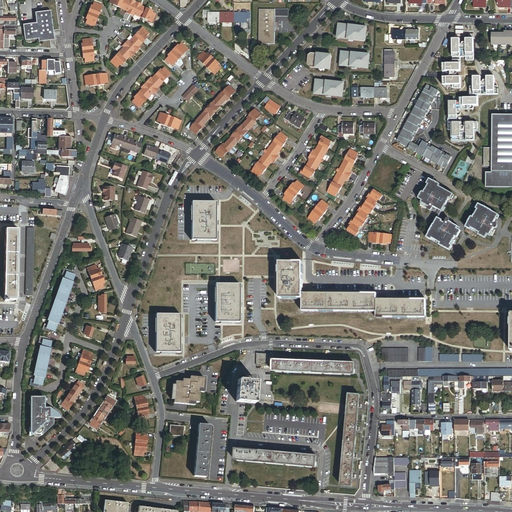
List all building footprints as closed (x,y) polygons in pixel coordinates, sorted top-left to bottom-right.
[(134,15),(152,23),(156,15),(152,13),(153,11),(140,5),(141,4),(131,0),(130,0),(130,1),(128,0),(110,0),(109,3),(126,11),(126,13),(133,17),(134,15)] [(486,0),(473,0),(474,8),(486,8),(486,0)] [(511,9),(511,0),(498,0),(499,4),(499,9),(511,9)] [(85,24),(94,27),(102,6),(93,3),(92,6),(91,6),(85,20),(87,20),(85,24)] [(275,17),(275,10),(260,10),(259,44),(275,45),(275,34),(275,17)] [(23,25),(25,41),(39,39),(39,42),(55,40),(51,11),(35,13),(37,24),(23,25)] [(221,23),(222,13),(211,13),(209,13),(209,18),(209,23),(221,23)] [(235,23),(235,13),(222,13),(221,23),(235,23)] [(247,14),(235,13),(235,23),(247,23),(247,14)] [(338,28),(339,28),(338,35),(337,35),(337,38),(365,42),(367,28),(339,25),(338,28)] [(17,36),(18,26),(8,26),(5,26),(4,30),(4,35),(9,35),(17,36)] [(123,48),(110,62),(117,69),(120,66),(121,67),(130,56),(131,57),(139,49),(138,48),(147,38),(146,37),(149,34),(142,28),(129,42),(128,40),(122,47),(123,48)] [(402,40),(407,40),(407,31),(403,31),(401,31),(393,30),(393,35),(393,40),(398,40),(402,40)] [(407,31),(407,40),(411,40),(415,40),(419,40),(419,31),(407,31)] [(511,32),(504,32),(504,34),(496,34),(496,32),(492,32),(492,45),(493,45),(493,46),(498,46),(498,45),(502,45),(502,46),(507,46),(507,45),(510,45),(510,46),(511,46),(511,32)] [(452,40),(453,64),(443,65),(443,86),(453,86),(453,89),(461,89),(461,78),(455,78),(455,72),(460,72),(460,58),(466,58),(466,61),(474,61),(473,40),(473,35),(469,35),(469,40),(466,40),(466,45),(460,45),(460,40),(452,40)] [(85,63),(94,62),(92,39),(82,40),(82,44),(81,44),(83,59),(84,59),(85,63)] [(165,60),(172,66),(188,50),(181,43),(178,46),(177,45),(167,56),(168,57),(165,60)] [(251,52),(245,48),(241,54),(247,58),(251,52)] [(204,52),(198,59),(215,75),(222,68),(217,64),(219,62),(210,55),(209,56),(204,52)] [(368,69),(370,55),(342,52),(341,55),(342,55),(341,63),(340,63),(340,66),(368,69)] [(385,52),(385,65),(395,65),(395,61),(395,52),(393,52),(385,52)] [(331,56),(311,54),(310,68),(330,70),(331,56)] [(61,74),(59,61),(47,61),(47,71),(47,72),(54,73),(55,75),(61,74)] [(8,64),(8,66),(8,74),(17,74),(17,64),(8,64)] [(395,65),(385,65),(385,78),(391,78),(395,78),(395,69),(395,65)] [(134,99),(132,102),(139,108),(151,96),(152,97),(160,89),(158,88),(171,74),(164,68),(161,71),(160,70),(151,80),(149,79),(142,87),(143,88),(133,98),(134,99)] [(108,83),(107,74),(84,77),(85,86),(89,86),(90,87),(104,85),(104,84),(108,83)] [(494,78),(487,78),(487,83),(481,83),(481,78),(473,78),(473,88),(470,88),(470,99),(460,99),(460,102),(449,102),(449,131),(453,131),(453,141),(474,141),(474,131),(477,131),(477,123),(466,123),(466,129),(460,129),(460,124),(457,124),(457,117),(461,117),(461,113),(459,113),(459,110),(468,110),(468,109),(470,109),(470,110),(474,110),(474,106),(478,106),(478,95),(498,95),(498,88),(494,88),(494,78)] [(343,97),(344,83),(318,81),(316,94),(343,97)] [(199,90),(194,85),(182,97),(188,102),(199,90)] [(227,89),(224,93),(230,98),(236,92),(230,86),(227,89)] [(411,143),(439,92),(427,86),(397,141),(401,143),(400,144),(446,169),(452,158),(420,140),(417,146),(411,143)] [(361,98),(375,98),(375,88),(361,89),(361,98)] [(379,88),(375,88),(375,98),(387,98),(387,88),(379,88)] [(33,99),(34,89),(21,89),(21,96),(23,96),(23,99),(33,99)] [(44,99),(45,99),(55,99),(56,91),(44,91),(44,99)] [(223,92),(215,101),(221,107),(227,100),(228,101),(230,98),(224,93),(223,92)] [(281,107),(270,99),(267,96),(264,101),(268,104),(266,106),(276,114),(281,107)] [(221,107),(215,101),(210,107),(216,113),(221,107)] [(216,113),(210,107),(204,114),(210,119),(216,113)] [(255,110),(249,116),(256,122),(262,115),(255,110)] [(180,120),(160,112),(156,123),(161,125),(162,124),(175,129),(177,125),(178,125),(180,120)] [(290,122),(294,116),(290,113),(286,119),(290,122)] [(294,116),(290,122),(300,129),(306,120),(296,113),(294,116)] [(210,119),(204,114),(196,123),(203,129),(205,126),(204,126),(210,119)] [(511,115),(492,115),(492,149),(491,149),(491,148),(484,148),(484,167),(490,167),(490,166),(492,166),(492,173),(486,173),(486,188),(511,187),(511,115)] [(256,122),(249,116),(247,119),(248,120),(242,126),(248,132),(257,122),(256,122)] [(6,118),(0,118),(0,137),(7,137),(7,149),(10,150),(12,150),(12,118),(6,118)] [(36,119),(31,119),(31,129),(28,129),(28,138),(31,138),(31,150),(35,150),(36,144),(36,139),(36,133),(36,119)] [(52,120),(47,119),(46,137),(58,137),(65,137),(65,132),(52,131),(52,120)] [(197,135),(203,129),(196,123),(194,126),(191,130),(197,135)] [(342,126),(342,133),(342,134),(354,134),(354,124),(342,124),(342,126)] [(364,127),(364,133),(364,134),(375,134),(375,124),(364,124),(364,127)] [(243,138),(248,132),(242,126),(236,132),(243,138)] [(237,144),(243,138),(236,132),(231,138),(237,144)] [(281,132),(251,172),(259,177),(261,174),(262,175),(272,162),(274,163),(279,156),(277,155),(283,148),(287,142),(286,141),(288,138),(281,132)] [(111,144),(123,149),(127,138),(120,135),(120,136),(115,135),(111,144)] [(65,137),(58,137),(58,151),(71,151),(71,137),(65,137)] [(134,153),(138,143),(134,141),(134,140),(127,138),(123,149),(122,152),(127,154),(128,153),(129,151),(134,153)] [(229,153),(237,144),(231,138),(225,145),(224,144),(222,147),(228,152),(229,153)] [(331,143),(323,138),(321,142),(319,146),(328,151),(331,146),(329,146),(331,143)] [(143,156),(155,160),(158,151),(159,148),(155,147),(154,148),(147,146),(143,156)] [(328,151),(319,146),(314,153),(313,152),(311,156),(322,162),(328,151)] [(228,152),(222,147),(216,153),(222,159),(228,152)] [(26,150),(19,150),(19,157),(26,157),(26,160),(31,160),(32,157),(32,154),(26,154),(26,150)] [(350,150),(345,160),(354,165),(357,161),(355,160),(356,159),(359,155),(350,150)] [(155,160),(167,164),(170,155),(158,151),(155,160)] [(315,173),(322,162),(311,156),(308,159),(310,160),(306,168),(315,173)] [(345,160),(339,172),(350,178),(352,174),(350,173),(354,165),(345,160)] [(32,162),(22,162),(22,172),(32,172),(32,162)] [(112,176),(123,179),(127,167),(114,163),(113,168),(115,168),(114,170),(112,176)] [(59,173),(59,176),(68,176),(68,167),(60,167),(59,173)] [(304,172),(302,175),(310,179),(311,177),(313,178),(315,173),(306,168),(304,172)] [(150,184),(153,175),(142,171),(142,173),(138,171),(137,175),(141,176),(137,187),(146,190),(149,183),(150,184)] [(339,172),(333,183),(342,188),(346,180),(348,182),(350,178),(339,172)] [(68,176),(59,176),(56,188),(56,189),(55,192),(65,195),(68,190),(68,176)] [(444,187),(430,179),(427,184),(429,185),(426,189),(425,188),(419,199),(422,201),(421,203),(426,205),(425,207),(428,209),(428,210),(427,210),(427,211),(428,211),(428,212),(429,212),(430,212),(431,212),(433,207),(442,212),(453,192),(448,190),(447,191),(443,189),(444,187)] [(41,181),(38,181),(38,184),(32,184),(32,190),(37,191),(37,194),(45,194),(45,189),(45,181),(41,181)] [(297,182),(294,186),(293,188),(291,187),(289,190),(297,197),(304,188),(297,182)] [(342,188),(333,183),(327,193),(335,197),(337,193),(338,192),(339,193),(342,188)] [(103,201),(114,201),(114,187),(103,188),(103,193),(103,201)] [(297,197),(289,190),(286,194),(287,195),(286,197),(283,201),(290,206),(297,197)] [(381,201),(384,197),(375,191),(372,194),(370,197),(368,201),(364,208),(361,211),(359,214),(355,221),(353,225),(351,228),(348,231),(357,237),(360,233),(359,232),(362,227),(363,228),(369,219),(368,218),(371,214),(372,215),(378,206),(377,205),(380,200),(381,201)] [(137,201),(134,211),(144,214),(146,209),(145,209),(146,204),(147,204),(149,200),(136,196),(135,200),(137,201)] [(322,201),(316,210),(324,217),(327,213),(326,212),(327,210),(329,207),(322,201)] [(216,241),(216,203),(192,203),(192,241),(216,241)] [(473,213),(465,227),(470,230),(471,228),(475,231),(474,232),(485,238),(487,235),(489,236),(492,231),(493,232),(495,229),(496,229),(496,230),(497,230),(498,229),(499,228),(499,227),(498,227),(498,226),(493,224),(498,215),(479,204),(476,209),(478,210),(475,214),(473,213)] [(324,217),(316,210),(309,219),(316,225),(319,222),(320,220),(321,221),(324,217)] [(115,215),(104,218),(109,232),(118,229),(117,225),(118,225),(115,215)] [(125,234),(136,238),(142,222),(130,218),(129,222),(130,222),(125,234)] [(448,219),(446,223),(437,219),(426,238),(431,241),(432,239),(436,242),(435,244),(449,251),(452,247),(450,246),(453,241),(454,242),(460,232),(457,230),(458,228),(453,225),(454,224),(451,222),(451,221),(452,220),(451,219),(451,218),(450,218),(449,218),(449,219),(448,219)] [(33,297),(34,228),(27,228),(26,296),(33,297)] [(4,300),(8,300),(16,300),(18,229),(6,229),(4,300)] [(394,236),(371,234),(370,243),(374,244),(376,244),(376,245),(386,246),(386,244),(389,245),(393,245),(394,236)] [(127,262),(132,248),(121,244),(120,248),(120,249),(118,255),(119,259),(127,262)] [(303,263),(280,263),(280,299),(303,299),(303,294),(303,263)] [(96,266),(87,269),(95,291),(104,288),(102,282),(104,281),(100,271),(98,272),(96,266)] [(72,273),(70,272),(64,269),(62,275),(65,276),(47,326),(44,325),(42,331),(50,334),(51,331),(55,332),(56,329),(55,328),(73,280),(74,280),(75,276),(71,275),(72,273)] [(239,322),(239,285),(215,285),(215,322),(239,322)] [(303,312),(377,312),(377,300),(377,295),(303,294),(303,299),(303,312)] [(426,300),(377,300),(377,312),(377,318),(426,318),(426,300)] [(180,315),(157,314),(157,352),(180,352),(180,315)] [(93,328),(87,326),(84,334),(87,335),(86,336),(91,337),(93,328)] [(39,385),(42,386),(43,386),(44,382),(43,382),(50,347),(51,347),(52,343),(48,342),(49,339),(40,337),(38,343),(42,344),(34,381),(31,380),(29,386),(38,388),(39,385)] [(418,349),(418,362),(432,362),(432,348),(425,348),(425,349),(418,349)] [(408,349),(382,349),(382,355),(385,355),(385,362),(408,362),(408,349)] [(92,354),(83,351),(75,373),(84,376),(86,370),(88,371),(92,360),(90,360),(92,354)] [(10,353),(0,352),(0,362),(9,363),(10,353)] [(274,367),(274,362),(274,355),(258,355),(257,367),(274,367)] [(283,362),(274,362),(274,367),(273,373),(354,376),(355,366),(346,365),(343,365),(326,364),(323,364),(306,363),(302,363),(286,362),(283,362)] [(511,369),(418,370),(418,377),(421,377),(429,377),(444,377),(459,377),(460,377),(474,377),(489,377),(504,377),(511,376),(511,369)] [(141,386),(141,387),(145,385),(142,377),(135,379),(138,387),(139,386),(141,386)] [(401,377),(390,377),(390,385),(393,386),(393,390),(393,382),(401,382),(401,380),(401,377)] [(418,382),(418,377),(413,377),(413,380),(413,382),(413,390),(414,390),(420,390),(422,390),(423,388),(423,383),(422,382),(418,382)] [(459,382),(459,377),(444,377),(444,382),(449,382),(455,382),(455,393),(459,393),(459,390),(459,389),(459,382)] [(489,382),(489,377),(474,377),(474,382),(474,389),(488,389),(488,382),(489,382)] [(202,393),(203,382),(204,379),(190,378),(189,380),(182,380),(182,383),(175,382),(175,386),(174,400),(173,404),(188,405),(188,402),(195,403),(198,403),(199,393),(202,393)] [(78,381),(75,385),(82,390),(84,386),(78,381)] [(250,382),(245,382),(238,381),(236,403),(255,405),(257,383),(250,382)] [(504,383),(504,381),(493,381),(493,391),(504,391),(504,383)] [(75,385),(70,392),(77,397),(82,390),(75,385)] [(77,397),(70,392),(65,399),(72,404),(77,397)] [(393,396),(393,394),(388,394),(388,398),(384,398),(384,403),(388,403),(388,398),(391,398),(391,396),(393,396)] [(144,402),(143,396),(134,398),(139,421),(148,419),(147,413),(149,413),(146,402),(144,402)] [(384,409),(392,409),(393,396),(391,396),(391,398),(388,398),(388,403),(384,403),(384,409)] [(103,404),(110,409),(115,402),(108,397),(103,404)] [(360,410),(360,406),(361,398),(350,397),(342,488),(353,489),(354,480),(354,477),(356,457),(356,454),(358,432),(358,429),(360,410)] [(41,398),(30,398),(30,433),(32,436),(32,435),(33,435),(34,436),(35,436),(37,436),(38,436),(40,436),(42,436),(43,435),(53,425),(52,419),(56,418),(55,413),(47,408),(41,408),(41,398)] [(68,411),(72,404),(65,399),(61,406),(68,411)] [(106,416),(110,409),(103,404),(99,411),(106,416)] [(101,423),(106,416),(99,411),(94,418),(101,423)] [(96,430),(101,423),(94,418),(89,425),(92,427),(96,430)] [(395,436),(395,425),(395,421),(388,421),(388,425),(383,425),(383,436),(395,436)] [(410,426),(410,421),(404,421),(399,421),(399,426),(404,426),(404,430),(410,430),(410,429),(410,426)] [(425,425),(425,421),(418,421),(410,421),(410,426),(410,429),(415,429),(419,429),(425,429),(425,425)] [(432,421),(425,421),(425,425),(425,431),(434,431),(434,425),(432,425),(432,421)] [(470,430),(470,421),(463,421),(455,421),(455,430),(470,430)] [(443,428),(443,429),(443,435),(453,435),(453,423),(443,423),(443,428)] [(0,432),(10,433),(10,425),(5,425),(5,426),(0,425),(0,432)] [(181,427),(180,427),(171,426),(170,436),(183,438),(184,428),(181,427)] [(211,427),(199,426),(195,478),(206,479),(211,427)] [(145,433),(136,432),(135,444),(146,445),(147,439),(145,439),(145,437),(145,433)] [(65,446),(57,453),(61,457),(62,456),(65,459),(68,456),(65,453),(73,446),(72,445),(74,442),(71,439),(65,446)] [(146,445),(135,444),(133,456),(143,457),(143,453),(143,450),(145,451),(146,445)] [(249,452),(246,451),(237,450),(236,461),(317,469),(318,458),(309,458),(306,457),(289,456),(286,455),(269,454),(266,453),(249,452)] [(395,466),(395,458),(382,458),(376,458),(376,468),(395,468),(395,466)] [(411,461),(411,458),(395,458),(395,466),(411,466),(411,461)] [(441,468),(441,458),(438,458),(438,463),(427,463),(427,468),(441,468)] [(453,467),(453,458),(443,458),(443,467),(453,467)] [(470,467),(470,458),(455,458),(455,467),(459,467),(460,465),(461,465),(461,467),(470,467)] [(500,467),(500,458),(485,458),(485,464),(485,468),(491,468),(491,467),(500,467)] [(485,468),(485,464),(473,465),(473,474),(485,474),(485,468)] [(396,474),(395,468),(376,468),(375,474),(391,474),(391,476),(396,476),(396,474)] [(411,471),(411,480),(411,498),(416,498),(416,489),(422,489),(422,471),(411,471)] [(396,476),(396,481),(407,481),(406,473),(396,474),(396,476)] [(507,480),(507,477),(500,477),(500,487),(505,487),(508,487),(511,487),(511,481),(509,481),(509,480),(507,480)] [(396,484),(396,489),(407,488),(407,481),(396,481),(396,482),(396,484)] [(386,491),(392,490),(392,484),(391,484),(380,486),(380,493),(385,492),(386,492),(386,491)] [(85,499),(85,504),(90,504),(90,497),(89,496),(81,496),(81,499),(85,499)] [(13,502),(3,500),(2,506),(1,510),(11,511),(13,502)] [(30,510),(30,501),(21,501),(20,510),(21,510),(22,510),(22,511),(29,511),(30,510)] [(127,511),(128,504),(105,501),(103,511),(127,511)] [(198,503),(189,502),(189,511),(198,511),(198,503)] [(210,511),(211,504),(198,503),(198,511),(197,511),(210,511)]
